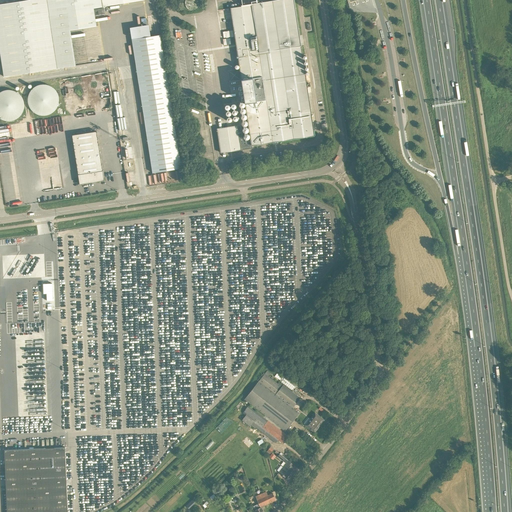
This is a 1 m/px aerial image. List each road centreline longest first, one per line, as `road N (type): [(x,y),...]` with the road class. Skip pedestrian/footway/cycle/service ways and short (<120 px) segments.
road 1 (motorway): [(506,511),(440,0)]
road 2 (tertiary): [(0,220),(330,168)]
road 3 (track): [(511,308),(464,0)]
road 4 (motorway): [(463,253),(491,511)]
road 5 (motorway): [(425,0),(463,253)]
road 6 (unclassified): [(348,420),(378,376),(350,191)]
road 7 (unknown): [(94,228),(103,433)]
road 8 (unknown): [(46,238),(51,435)]
road 9 (tertiary): [(337,163),(343,141),(321,0)]
